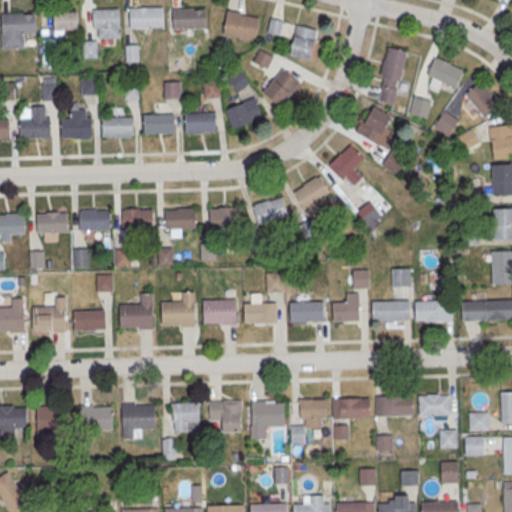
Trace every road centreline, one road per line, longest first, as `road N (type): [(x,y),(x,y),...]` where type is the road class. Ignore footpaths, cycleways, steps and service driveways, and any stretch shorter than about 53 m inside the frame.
road 1 (residential): [(511,356),(0,371)]
road 2 (residential): [(362,0),(334,94),(309,129),(270,158),(228,171),(0,177)]
road 3 (residential): [(511,66),(471,34),(362,2)]
